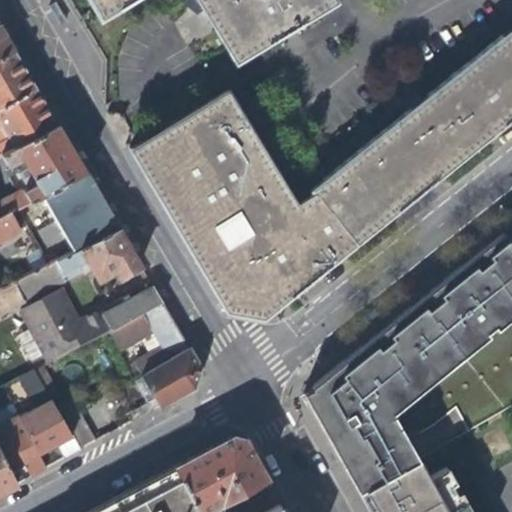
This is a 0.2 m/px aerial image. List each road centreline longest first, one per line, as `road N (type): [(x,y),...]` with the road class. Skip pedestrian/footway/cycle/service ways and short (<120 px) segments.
road 1 (residential): [(13,0),(245,384)]
road 2 (residential): [(245,384),(511,167)]
road 3 (residential): [(32,511),(245,384)]
road 4 (residential): [(245,384),(320,511)]
